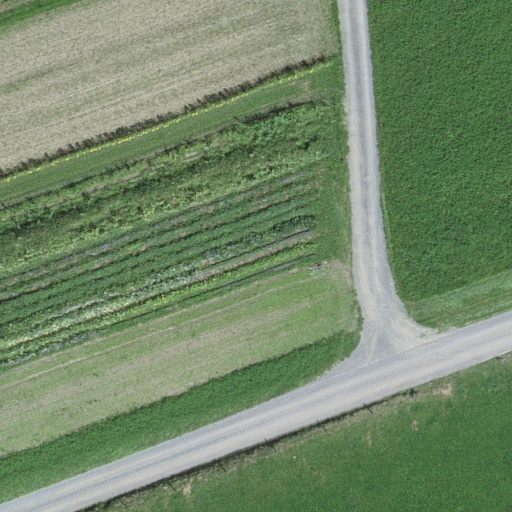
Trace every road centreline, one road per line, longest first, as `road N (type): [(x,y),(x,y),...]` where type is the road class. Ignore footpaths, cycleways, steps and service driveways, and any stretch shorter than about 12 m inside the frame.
road 1 (unclassified): [(12,511),(511,327)]
road 2 (track): [(385,373),(343,0)]
